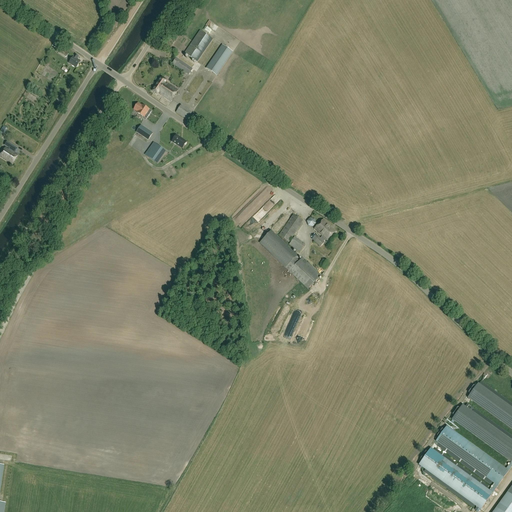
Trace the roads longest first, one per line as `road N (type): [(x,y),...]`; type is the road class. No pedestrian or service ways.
road 1 (unclassified): [(511,377),(366,243),(124,81)]
road 2 (unclassified): [(0,217),(97,63)]
